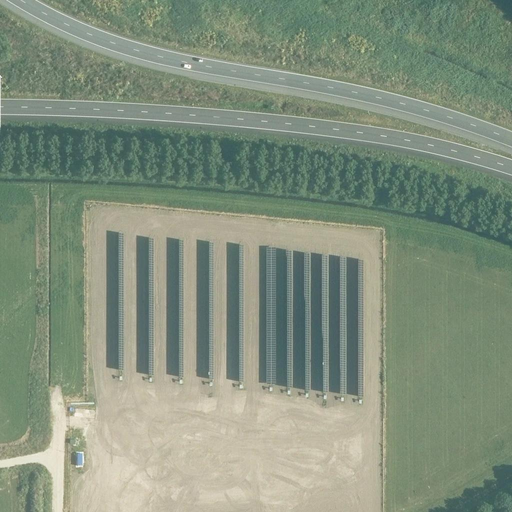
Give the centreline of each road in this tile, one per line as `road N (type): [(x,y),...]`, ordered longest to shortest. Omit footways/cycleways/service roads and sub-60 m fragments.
road 1 (motorway): [(0,110),(294,125),(417,143),(511,169)]
road 2 (motorway): [(19,0),(138,51),(405,105),(511,141)]
